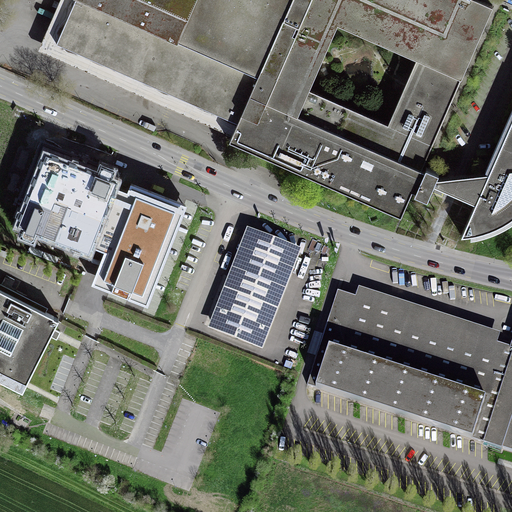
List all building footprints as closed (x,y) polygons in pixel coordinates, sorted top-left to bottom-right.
[(239,130),(236,137),(401,212),(414,192),(425,163),(463,72),(469,75),(501,3),(493,0),(66,0),(47,42),(239,130)] [(511,122),(487,178),(458,181),(425,163),(414,192),(448,209),(455,195),(475,206),(461,239),(488,236),(511,224),(511,122)] [(114,174),(41,148),(13,225),(85,252),(114,174)] [(302,247),(247,226),(207,327),(262,348),(302,247)] [(57,319),(0,289),(0,380),(20,391),(57,319)] [(337,291),(307,384),(511,454),(511,346),(511,348),(337,291)]
